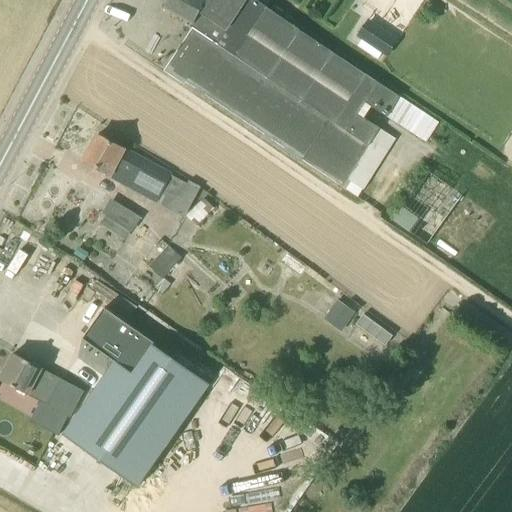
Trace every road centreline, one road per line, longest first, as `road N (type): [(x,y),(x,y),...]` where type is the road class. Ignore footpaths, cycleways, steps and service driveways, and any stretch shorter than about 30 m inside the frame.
road 1 (track): [(75,25),(511,320)]
road 2 (primary): [(0,167),(88,0)]
